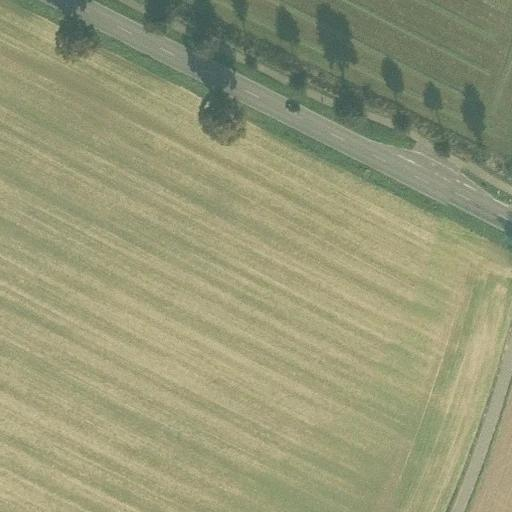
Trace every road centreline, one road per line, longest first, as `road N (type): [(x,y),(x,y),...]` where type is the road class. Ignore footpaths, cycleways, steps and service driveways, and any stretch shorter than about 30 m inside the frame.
road 1 (secondary): [(511,225),(65,0)]
road 2 (track): [(457,511),(511,352)]
